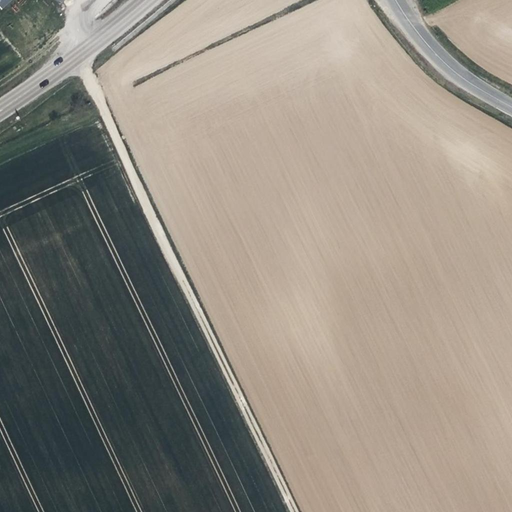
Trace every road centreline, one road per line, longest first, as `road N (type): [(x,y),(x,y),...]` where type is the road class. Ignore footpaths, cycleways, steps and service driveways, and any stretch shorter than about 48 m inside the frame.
road 1 (track): [(297,511),(85,70),(80,30),(103,0)]
road 2 (secondary): [(143,0),(0,109)]
road 3 (tertiary): [(398,0),(444,62),(511,108)]
